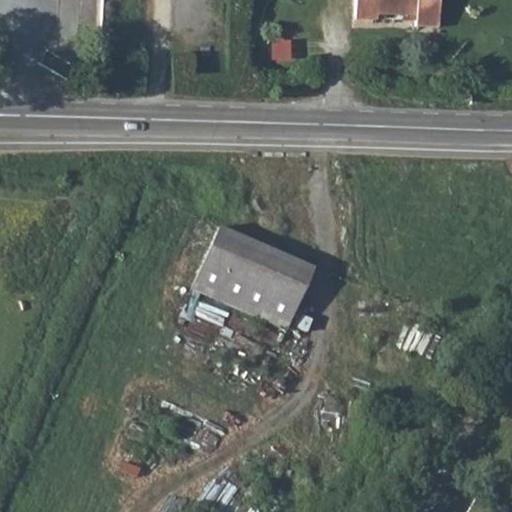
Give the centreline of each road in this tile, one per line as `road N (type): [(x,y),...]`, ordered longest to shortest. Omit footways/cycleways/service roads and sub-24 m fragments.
road 1 (tertiary): [(511,128),(0,114)]
road 2 (residential): [(511,372),(475,405),(424,511)]
